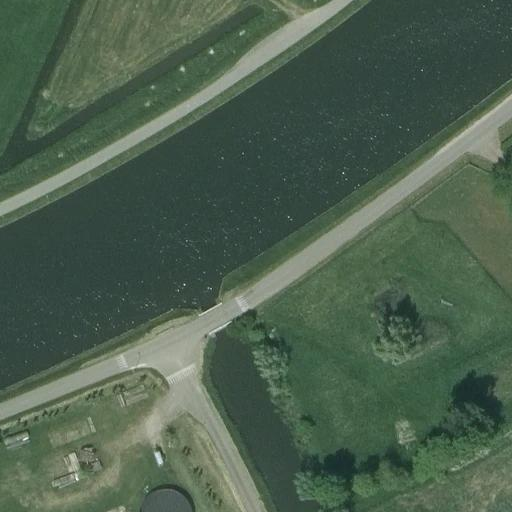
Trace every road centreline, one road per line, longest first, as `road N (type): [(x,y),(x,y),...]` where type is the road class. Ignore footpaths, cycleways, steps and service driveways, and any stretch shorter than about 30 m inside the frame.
road 1 (unclassified): [(168,342),(328,250),(511,112)]
road 2 (unclassified): [(0,206),(200,94),(343,0)]
road 3 (unclassified): [(256,511),(168,342)]
road 4 (unclassified): [(0,416),(168,342)]
